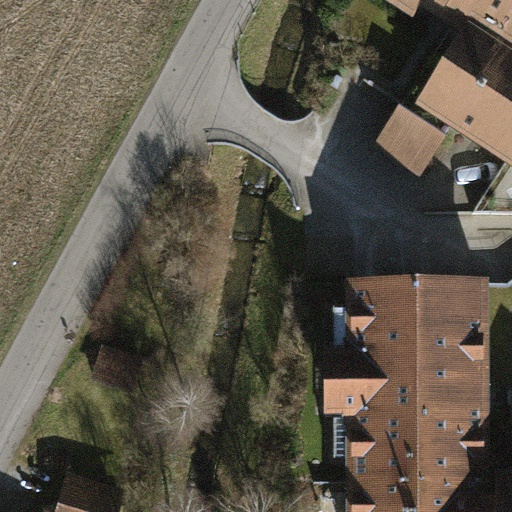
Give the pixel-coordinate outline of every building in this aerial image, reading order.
[(511,0),(381,0),(459,46),(511,78),(511,0)] [(511,79),(459,46),(415,115),(511,174),(511,79)] [(448,151),(398,120),(375,157),(424,188),(448,151)] [(488,511),(485,288),(343,290),(343,361),(324,361),(324,424),(344,424),(345,511),(488,511)] [(105,354),(95,385),(138,399),(148,368),(105,354)] [(511,511),(511,483),(497,484),(497,511),(511,511)] [(67,485),(58,511),(135,511),(137,507),(67,485)]
